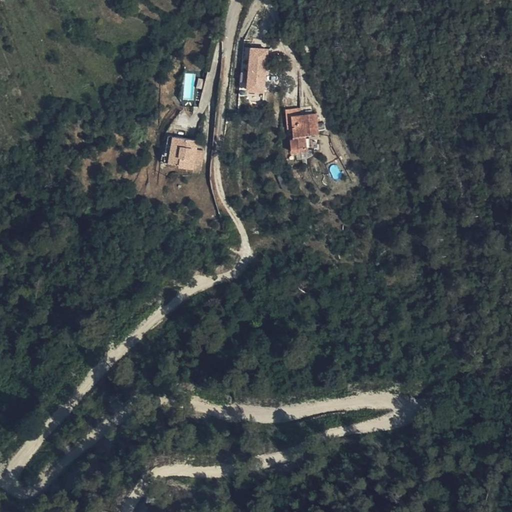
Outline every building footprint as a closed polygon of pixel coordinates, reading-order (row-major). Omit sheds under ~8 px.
[(249,48),(247,92),(266,93),(268,48),(249,48)] [(247,70),(242,69),(239,89),(244,89),(247,70)] [(183,100),(194,100),(195,73),(184,73),(183,100)] [(283,141),(284,154),(305,153),(304,138),(312,136),(310,116),(294,117),(294,111),(278,112),(281,133),(286,132),(286,141),(283,141)] [(174,133),(171,161),(187,161),(186,164),(201,165),(204,134),(174,133)] [(48,168),(38,169),(37,186),(46,185),(48,168)] [(277,177),(270,180),(276,193),(283,190),(277,177)] [(177,179),(179,195),(187,194),(185,178),(177,179)]
